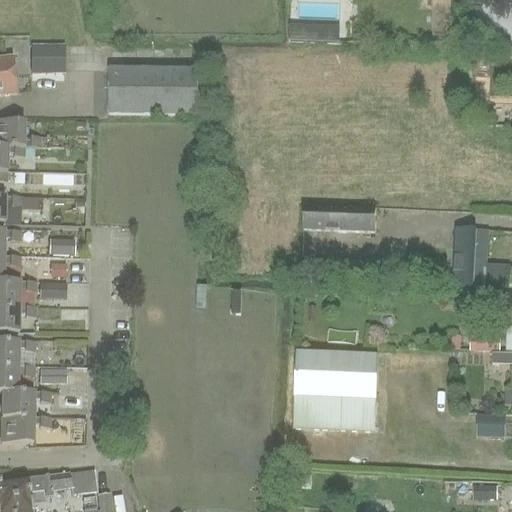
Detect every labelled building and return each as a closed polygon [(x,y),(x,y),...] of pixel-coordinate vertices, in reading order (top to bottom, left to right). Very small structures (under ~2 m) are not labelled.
[(0,98),(18,96),(16,79),(14,61),(0,62),(0,98)] [(111,117),(201,118),(202,72),(111,71),(111,117)] [(0,124),(0,149),(25,151),(41,151),(41,141),(31,140),(31,143),(25,143),(25,125),(0,124)] [(0,174),(8,175),(8,157),(14,157),(14,160),(24,160),(25,151),(0,149),(0,174)] [(22,200),(0,199),(0,226),(5,226),(6,207),(12,207),(12,210),(29,211),(29,202),(22,202),(22,200)] [(305,209),(304,233),(376,236),(377,212),(305,209)] [(406,287),(487,292),(490,234),(458,232),(457,251),(409,248),(406,287)] [(0,258),(5,259),(5,241),(11,241),(11,244),(21,245),(21,234),(0,234),(0,258)] [(76,243),(50,243),(50,258),(75,258),(76,243)] [(5,259),(0,258),(0,284),(4,284),(5,266),(11,266),(11,270),(21,270),(21,259),(5,259)] [(306,258),(305,283),(315,284),(315,283),(315,261),(315,258),(306,258)] [(367,262),(366,283),(381,284),(382,263),(367,262)] [(0,284),(0,309),(20,310),(20,292),(27,292),(27,295),(37,295),(37,285),(4,284),(0,284)] [(67,287),(41,286),(40,301),(67,301),(67,287)] [(511,296),(486,295),(485,315),(511,315),(511,296)] [(36,310),(20,310),(0,309),(0,335),(20,336),(20,317),(26,317),(26,320),(36,321),(36,310)] [(501,354),(501,339),(471,339),(470,353),(501,354)] [(0,343),(0,369),(19,370),(20,352),(26,352),(25,355),(36,355),(36,344),(0,343)] [(297,355),(294,432),(376,435),(379,357),(297,355)] [(493,356),(493,367),(508,367),(508,357),(493,356)] [(19,396),(19,395),(19,377),(25,377),(25,380),(35,380),(35,370),(19,370),(0,369),(0,395),(2,396),(19,396)] [(2,396),(2,420),(34,420),(35,402),(41,402),(41,406),(51,406),(51,395),(19,395),(19,396),(2,396)] [(478,418),(478,439),(506,440),(506,418),(478,418)] [(51,421),(34,420),(2,420),(2,446),(34,446),(34,427),(40,427),(40,431),(50,431),(51,421)] [(95,473),(70,476),(0,485),(0,511),(33,511),(32,503),(53,500),(52,493),(72,491),(73,498),(98,494),(95,473)] [(302,478),(301,490),(312,490),(312,478),(302,478)] [(475,489),(475,501),(498,502),(498,489),(475,489)] [(99,511),(112,511),(111,497),(98,498),(99,511)]
